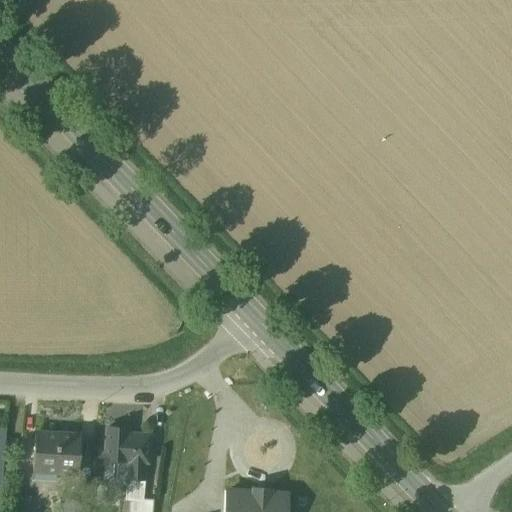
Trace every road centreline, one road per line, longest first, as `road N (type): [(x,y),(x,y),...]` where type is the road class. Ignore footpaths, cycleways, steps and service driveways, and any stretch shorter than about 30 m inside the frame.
road 1 (secondary): [(0,51),(263,327)]
road 2 (residential): [(263,327),(162,372),(0,375)]
road 3 (secondary): [(263,327),(441,511)]
